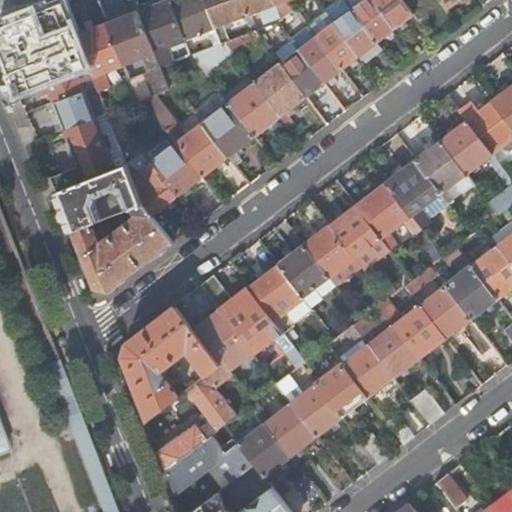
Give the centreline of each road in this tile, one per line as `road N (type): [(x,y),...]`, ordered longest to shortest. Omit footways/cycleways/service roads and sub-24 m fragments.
road 1 (residential): [(87,343),(511,20)]
road 2 (residential): [(0,118),(87,343)]
road 3 (residential): [(511,390),(353,511)]
road 4 (residential): [(87,343),(151,511)]
